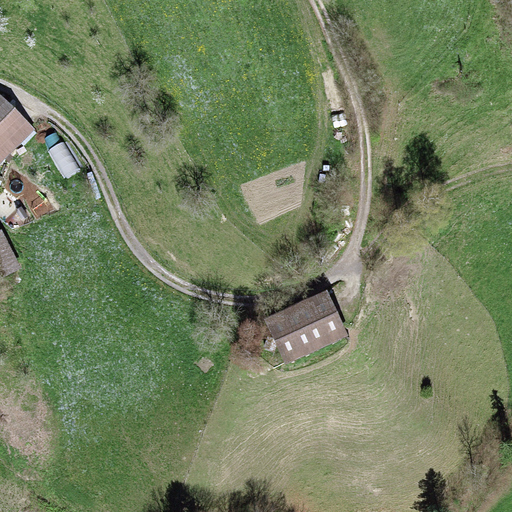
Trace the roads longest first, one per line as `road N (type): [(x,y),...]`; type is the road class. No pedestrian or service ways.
road 1 (track): [(0,90),(72,140),(128,238),(154,265),(217,294),(296,288),(344,258),(363,174),(363,128),(348,68),(319,0)]
road 2 (track): [(344,258),(368,250),(409,201),(511,166)]
